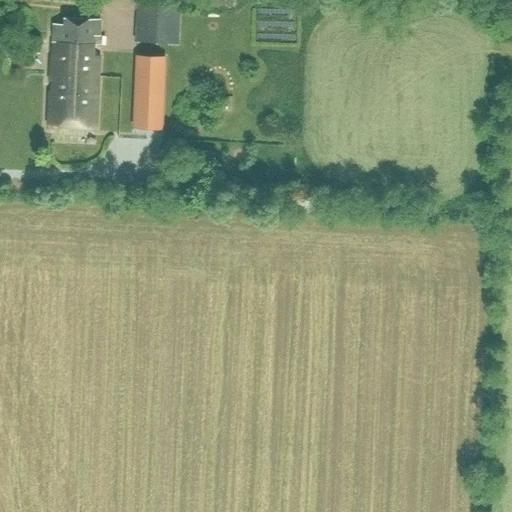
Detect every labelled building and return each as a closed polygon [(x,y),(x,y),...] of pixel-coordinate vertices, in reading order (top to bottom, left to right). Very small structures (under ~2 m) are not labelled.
[(176,43),(180,0),(178,0),(135,0),(133,41),(176,43)] [(95,126),(99,55),(92,55),(92,44),(98,44),(99,19),(64,17),(64,24),(53,23),(52,58),(51,57),(48,124),(95,126)] [(40,38),(28,37),(27,52),(39,52),(40,38)] [(125,127),(153,128),(156,56),(129,55),(125,127)] [(125,138),(126,165),(143,164),(143,138),(125,138)]
